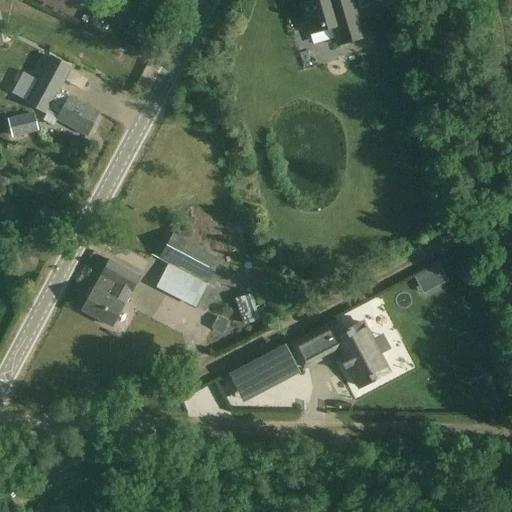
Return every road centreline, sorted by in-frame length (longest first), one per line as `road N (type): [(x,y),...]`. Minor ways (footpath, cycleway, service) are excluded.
road 1 (unclassified): [(511,432),(0,422)]
road 2 (track): [(511,209),(111,424)]
road 3 (tertiary): [(0,390),(208,0)]
